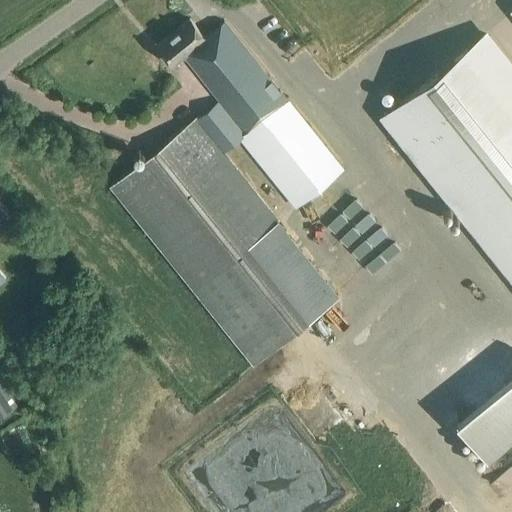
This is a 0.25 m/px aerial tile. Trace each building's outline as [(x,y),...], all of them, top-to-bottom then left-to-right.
[(511,59),(489,31),(463,52),(385,115),(511,273),(511,12),(511,14),(511,59)] [(189,18),(157,45),(172,64),(183,55),(217,97),(195,115),(194,114),(111,181),(205,297),(256,252),(246,239),(277,216),(222,149),(240,135),(294,202),(339,165),(223,20),(203,36),(189,18)] [(277,216),(246,239),(256,252),(306,317),(337,293),(277,216)] [(395,221),(362,249),(372,260),(405,232),(395,221)] [(256,252),(205,297),(252,356),(306,317),(256,252)] [(511,376),(456,421),(486,459),(511,437),(511,376)] [(0,414),(15,405),(0,381),(0,414)]
